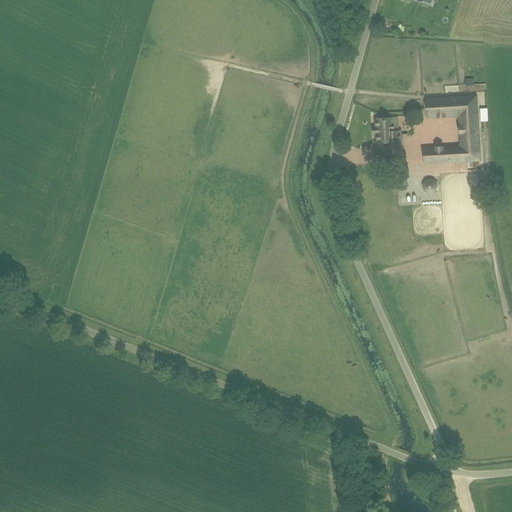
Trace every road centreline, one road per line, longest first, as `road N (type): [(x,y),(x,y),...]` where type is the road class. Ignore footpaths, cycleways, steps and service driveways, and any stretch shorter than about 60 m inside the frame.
road 1 (unclassified): [(449,473),(329,182),(377,0)]
road 2 (unclassified): [(449,473),(0,296)]
